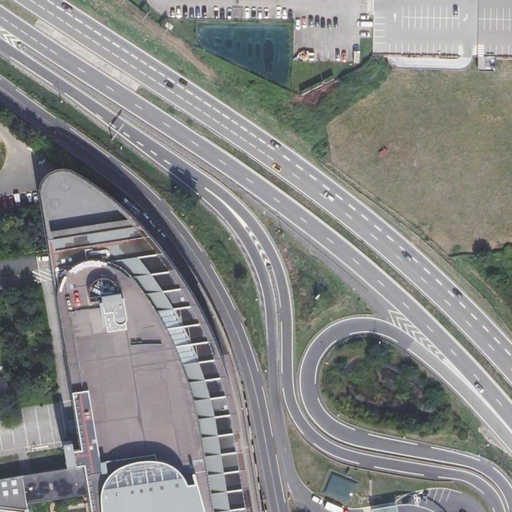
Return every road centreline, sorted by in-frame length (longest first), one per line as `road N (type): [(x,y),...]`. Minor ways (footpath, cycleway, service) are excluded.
road 1 (trunk): [(0,16),(319,232),(375,277),(511,417)]
road 2 (trunk): [(511,363),(343,206),(39,0)]
road 3 (trunk): [(511,504),(481,467),(333,429),(314,409),(306,384),(311,357),(327,336),(367,325),(417,348),(511,443)]
road 4 (unclassified): [(0,87),(129,181),(174,224),(207,273),(256,391),(279,511)]
road 5 (trunk): [(222,202),(254,230),(277,266),(287,385),(304,428),(344,454),(477,481),(499,511)]
road 6 (trunk): [(222,202),(267,288),(287,467),(320,511)]
road 7 (trunk): [(0,43),(222,202)]
